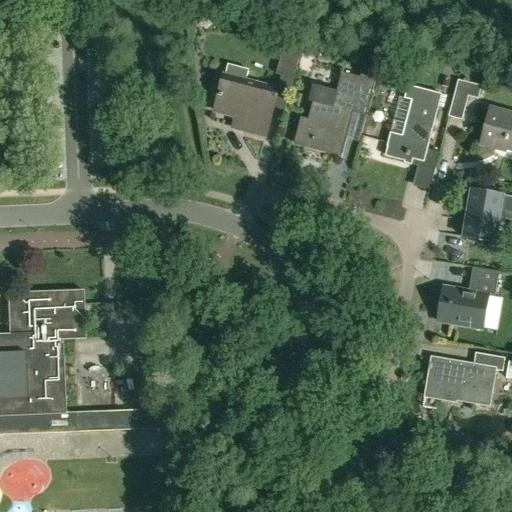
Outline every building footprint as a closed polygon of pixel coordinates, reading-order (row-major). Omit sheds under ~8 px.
[(225,75),(215,111),(247,120),(244,130),(266,136),(273,111),(277,96),(288,99),(294,78),(304,40),(287,36),(278,75),(282,76),(278,90),(246,81),(249,71),(228,66),(226,76),(225,75)] [(364,65),(361,78),(375,81),(378,69),(364,65)] [(299,131),(296,144),(309,147),(340,155),(344,138),(351,111),(367,115),(374,89),(376,81),(375,81),(361,78),(342,72),(337,90),(314,84),(310,98),(313,99),(308,121),(302,119),(299,131)] [(376,81),(374,89),(379,91),(384,88),(386,82),(376,79),(376,81)] [(459,80),(440,153),(450,117),(462,120),(469,96),(479,99),(482,86),(459,80)] [(440,153),(428,150),(442,94),(408,86),(405,99),(400,98),(391,133),(387,147),(389,148),(387,155),(405,160),(404,163),(411,165),(413,159),(436,165),(432,182),(440,153)] [(511,113),(491,108),(481,145),(495,149),(496,146),(511,150),(511,113)] [(511,197),(471,190),(463,237),(495,243),(500,214),(511,216),(511,197)] [(495,298),(499,273),(473,268),(469,293),(443,288),(438,322),(483,329),(488,297),(495,298)] [(0,435),(145,430),(144,410),(77,413),(65,413),(62,343),(58,343),(58,340),(75,339),(85,339),(84,313),(83,307),(83,304),(83,299),(83,291),(7,294),(9,335),(0,334),(0,435)] [(141,314),(152,314),(163,313),(163,299),(140,300),(141,314)] [(443,397),(458,399),(458,401),(490,406),(496,371),(503,372),(505,358),(475,353),(473,365),(432,358),(425,398),(442,401),(443,397)] [(168,429),(167,403),(155,404),(155,410),(156,429),(168,429)]
